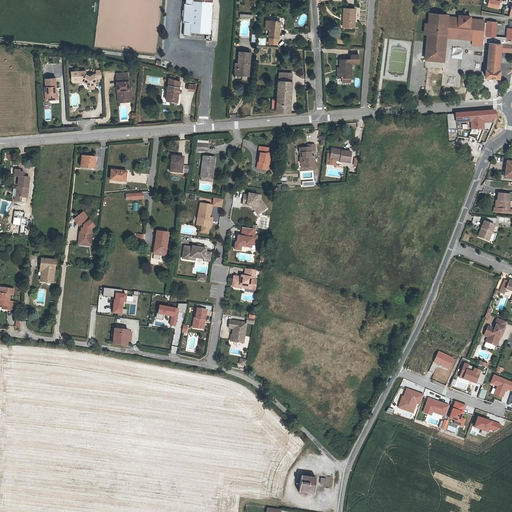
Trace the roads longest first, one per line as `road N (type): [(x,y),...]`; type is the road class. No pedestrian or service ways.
road 1 (unclassified): [(0,334),(237,373),(276,399),(346,472)]
road 2 (tertiary): [(346,472),(421,322),(486,152),(511,128)]
road 3 (tertiary): [(236,125),(504,104)]
road 4 (tertiary): [(0,143),(236,125)]
